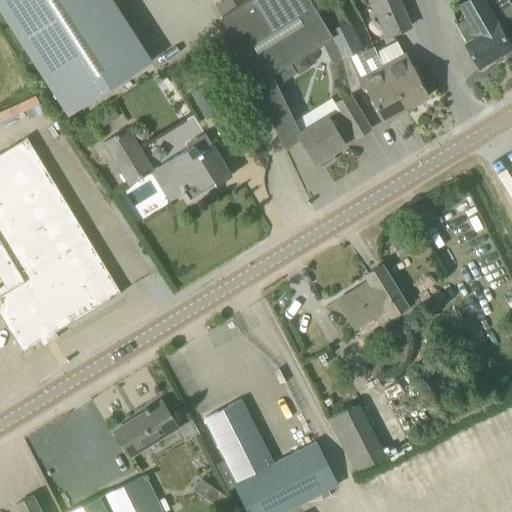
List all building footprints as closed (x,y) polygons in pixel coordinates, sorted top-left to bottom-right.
[(0,0),(0,11),(67,115),(151,61),(111,0),(0,0)] [(318,14),(309,0),(247,0),(220,17),(284,149),(300,139),(314,162),(316,161),(318,164),(324,165),(332,161),(334,155),(332,151),(343,145),(338,137),(351,129),(355,137),(369,129),(349,97),(335,105),(337,108),(298,132),(276,85),(296,73),(298,75),(311,67),(303,55),(332,37),(333,41),(335,39),(323,12),(318,14)] [(375,0),(391,35),(410,27),(398,0),(375,0)] [(457,25),(482,67),(511,49),(511,43),(504,29),(511,24),(511,4),(509,0),(485,0),(488,7),(479,12),(457,25)] [(335,39),(333,41),(343,60),(349,57),(349,56),(361,50),(362,49),(340,4),(323,12),(335,39)] [(404,54),(403,55),(382,65),(381,66),(403,109),(427,96),(419,81),(422,79),(423,76),(418,68),(415,67),(412,68),(404,54)] [(381,66),(371,70),(360,77),(362,80),(361,80),(383,120),(403,109),(381,66)] [(190,93),(205,121),(227,109),(212,81),(190,93)] [(106,136),(128,125),(118,105),(96,115),(106,136)] [(128,186),(151,172),(152,171),(125,128),(102,143),(128,186)] [(0,316),(22,353),(121,293),(26,138),(0,153),(0,316)] [(203,150),(196,138),(185,144),(188,148),(161,165),(169,178),(158,184),(169,202),(184,193),(189,201),(230,176),(212,145),(203,150)] [(390,320),(408,309),(381,265),(365,275),(370,283),(338,302),(355,330),(385,311),(390,320)] [(272,464),(240,400),(203,418),(235,482),(232,484),(246,511),(291,511),(290,509),(316,496),(328,490),(343,483),(321,439),(272,464)] [(130,456),(177,427),(160,401),(114,430),(130,456)] [(354,472),(385,456),(358,403),(327,419),(354,472)] [(160,511),(144,475),(100,496),(66,511),(160,511)] [(41,511),(33,496),(14,505),(17,511),(41,511)]
